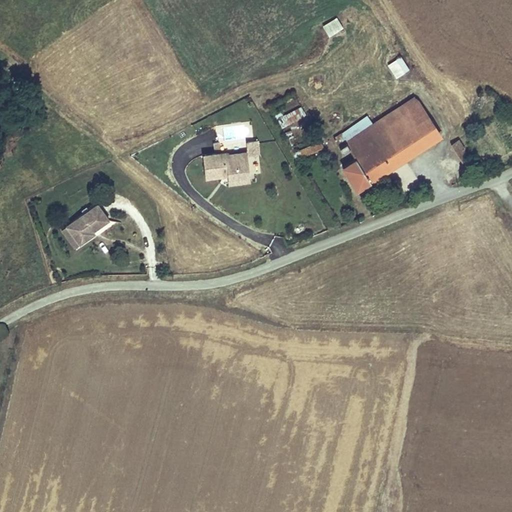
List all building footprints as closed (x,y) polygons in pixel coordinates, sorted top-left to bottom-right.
[(328,37),(342,28),(336,17),(321,26),(328,37)] [(406,64),(394,47),(392,42),(379,50),(382,55),(393,72),(406,64)] [(427,143),(438,135),(413,95),(401,103),(427,143)] [(304,111),(299,103),(274,117),(279,125),(304,111)] [(427,143),(401,103),(383,115),(409,155),(427,143)] [(409,155),(383,115),(372,122),(347,139),(342,131),(333,137),(344,154),(350,150),(356,158),(342,167),(356,188),(409,155)] [(347,139),(372,122),(368,115),(342,131),(347,139)] [(470,158),(458,138),(449,144),(461,163),(470,158)] [(301,158),(323,148),(320,140),(298,150),(301,158)] [(251,177),(250,155),(231,157),(231,155),(208,156),(210,178),(230,177),(230,178),(251,177)] [(251,177),(230,178),(231,185),(251,183),(251,177)] [(109,220),(97,204),(64,229),(78,247),(96,233),(95,231),(93,229),(95,227),(97,229),(109,220)]
